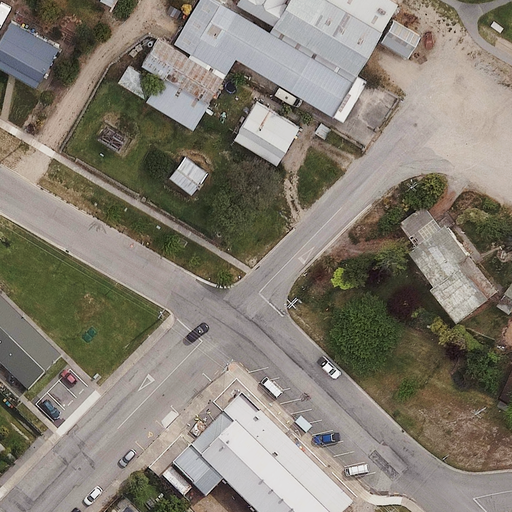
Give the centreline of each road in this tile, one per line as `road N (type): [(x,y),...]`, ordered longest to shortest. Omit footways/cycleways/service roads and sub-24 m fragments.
road 1 (residential): [(227,318),(273,340),(450,502)]
road 2 (residential): [(35,511),(227,318)]
road 3 (residential): [(0,187),(227,318)]
